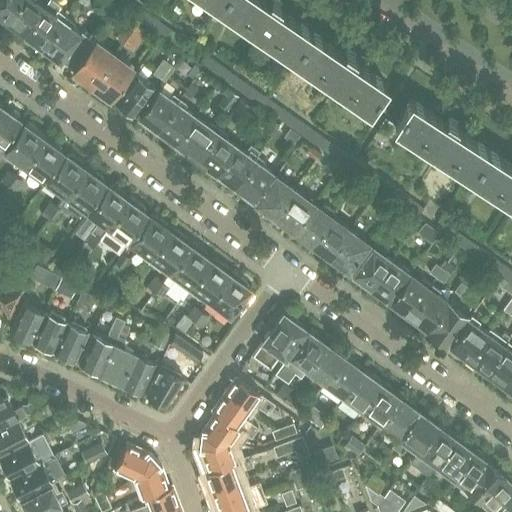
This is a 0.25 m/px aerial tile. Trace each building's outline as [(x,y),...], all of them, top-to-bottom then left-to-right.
[(0,0),(0,16),(4,19),(19,0),(0,0)] [(19,0),(4,19),(23,33),(44,5),(37,0),(19,0)] [(125,0),(121,7),(130,14),(136,5),(129,0),(125,0)] [(280,5),(272,0),(268,0),(267,1),(265,0),(221,0),(218,4),(293,56),(310,31),(278,8),(280,5)] [(23,33),(41,46),(62,18),(44,5),(23,33)] [(130,14),(138,19),(140,20),(146,11),(136,5),(130,14)] [(140,20),(149,27),(155,18),(146,11),(140,20)] [(60,60),(72,68),(93,40),(81,31),(81,32),(62,18),(41,46),(60,60)] [(149,27),(158,33),(164,24),(155,18),(149,27)] [(158,33),(161,35),(167,39),(173,31),(164,24),(158,33)] [(115,36),(122,41),(130,30),(123,25),(115,36)] [(138,36),(130,30),(122,41),(130,47),(138,36)] [(167,39),(177,46),(183,37),(173,31),(167,39)] [(355,56),(345,50),(344,49),(342,53),(310,31),(293,56),(368,107),(385,82),(352,60),(355,56)] [(93,40),(72,68),(92,83),(113,54),(93,39),(93,40)] [(199,62),(208,68),(214,60),(205,53),(199,62)] [(111,97),(132,68),(113,54),(92,83),(111,97)] [(153,72),(164,80),(174,66),(163,57),(153,72)] [(208,68),(217,75),(224,66),(214,60),(208,68)] [(201,68),(197,66),(194,63),(186,73),(193,78),(201,68)] [(217,75),(227,81),(233,73),(224,66),(217,75)] [(154,87),(135,72),(114,99),(134,113),(154,87)] [(227,81),(236,88),(242,79),(233,73),(227,81)] [(193,78),(183,92),(190,97),(198,87),(195,85),(198,82),(193,78)] [(236,88),(245,94),(251,86),(242,79),(236,88)] [(141,119),(156,130),(178,101),(158,86),(139,114),(142,116),(141,119)] [(245,94),(254,101),(260,92),(251,86),(245,94)] [(239,95),(230,88),(219,104),(228,109),(239,95)] [(254,101),(264,107),(270,99),(260,92),(254,101)] [(242,97),(233,109),(241,114),(250,103),(242,97)] [(264,107),(273,114),(279,105),(270,99),(264,107)] [(395,125),(433,150),(471,174),(487,149),(455,128),(457,125),(446,118),(444,121),(411,99),(395,125)] [(156,130),(174,143),(196,114),(178,101),(156,130)] [(273,114),(281,120),(282,120),(288,112),(279,105),(273,114)] [(0,143),(2,145),(21,119),(3,106),(0,109),(0,143)] [(282,120),(291,127),(297,118),(288,112),(282,120)] [(184,152),(192,158),(194,159),(216,129),(196,114),(174,143),(185,151),(184,152)] [(291,127),(301,133),(307,125),(297,118),(291,127)] [(279,123),(272,119),(265,129),(272,133),(279,123)] [(3,149),(23,163),(43,136),(23,122),(3,149)] [(301,133),(310,140),(316,132),(307,125),(301,133)] [(293,142),(299,134),(289,127),(284,135),(293,142)] [(205,165),(215,172),(236,143),(216,129),(194,159),(204,166),(205,165)] [(310,140),(319,147),(325,138),(316,132),(310,140)] [(42,178),(62,150),(43,136),(23,163),(42,178)] [(319,147),(322,149),(328,154),(334,145),(325,138),(319,147)] [(215,172),(233,186),(259,150),(251,144),(246,150),(236,143),(215,172)] [(315,159),(320,152),(310,145),(305,152),(315,159)] [(331,156),(331,155),(338,160),(344,151),(334,145),(328,154),(331,156)] [(471,174),(511,200),(511,165),(487,149),(471,174)] [(253,197),(273,170),(255,157),(259,150),(233,186),(248,196),(251,195),(253,197)] [(338,160),(341,162),(347,166),(353,158),(344,151),(338,160)] [(65,152),(46,180),(65,194),(85,167),(65,152)] [(332,174),(334,173),(333,173),(341,162),(338,160),(331,155),(331,156),(323,167),(332,174)] [(347,166),(347,167),(356,173),(362,164),(353,158),(347,166)] [(347,167),(347,166),(341,162),(333,173),(334,173),(340,176),(347,167)] [(356,173),(365,179),(371,171),(362,164),(356,173)] [(79,215),(105,181),(85,167),(65,194),(57,205),(50,215),(58,220),(65,210),(65,211),(68,207),(79,215)] [(2,177),(9,182),(15,174),(8,169),(2,177)] [(365,179),(375,186),(381,177),(371,171),(365,179)] [(275,173),(254,202),(273,216),(294,187),(275,173)] [(22,180),(15,174),(9,182),(17,189),(22,180)] [(375,186),(384,192),(390,183),(381,177),(375,186)] [(108,183),(87,211),(99,219),(84,240),(80,249),(87,253),(127,197),(108,183)] [(384,192),(387,194),(393,198),(399,190),(390,183),(384,192)] [(359,194),(368,201),(369,201),(376,191),(366,184),(359,194)] [(273,216),(292,229),(313,201),(294,187),(273,216)] [(393,198),(403,205),(409,196),(399,190),(393,198)] [(386,199),(384,198),(376,191),(369,201),(368,201),(368,202),(378,208),(386,199)] [(403,205),(412,212),(418,203),(416,202),(409,196),(403,205)] [(116,231),(126,239),(147,212),(127,197),(87,253),(94,257),(96,254),(97,255),(100,251),(106,241),(107,242),(116,231)] [(43,210),(50,215),(57,205),(49,200),(43,210)] [(292,229),(311,243),(332,215),(313,201),(292,229)] [(421,218),(426,210),(423,207),(418,203),(412,212),(417,215),(421,218)] [(403,223),(412,229),(419,220),(411,212),(403,223)] [(150,213),(129,241),(149,256),(170,228),(150,213)] [(311,243),(329,256),(349,228),(332,215),(311,243)] [(436,228),(445,235),(451,226),(442,220),(436,228)] [(431,242),(437,235),(439,231),(424,221),(417,231),(431,242)] [(445,235),(454,241),(460,233),(451,226),(445,235)] [(149,256),(169,270),(189,242),(170,228),(149,256)] [(369,242),(368,241),(349,228),(329,256),(348,270),(369,242)] [(454,241),(463,248),(469,239),(460,233),(454,241)] [(463,248),(473,254),(479,246),(469,239),(463,248)] [(169,270),(189,285),(209,257),(189,242),(169,270)] [(372,244),(351,272),(370,286),(391,258),(372,244)] [(473,254),(482,261),(488,252),(479,246),(473,254)] [(121,252),(112,266),(120,271),(129,258),(121,252)] [(482,261),(491,267),(497,259),(488,252),(482,261)] [(189,285),(209,299),(229,271),(209,257),(189,285)] [(370,286),(390,300),(410,272),(391,258),(370,286)] [(491,267),(500,274),(506,265),(497,259),(491,267)] [(439,260),(437,263),(435,262),(429,271),(436,276),(444,264),(439,260)] [(450,268),(444,264),(436,276),(443,281),(450,273),(447,271),(450,268)] [(500,274),(510,280),(511,276),(511,269),(506,265),(500,274)] [(249,286),(229,271),(209,299),(229,314),(249,286)] [(390,300),(408,314),(428,285),(410,272),(390,300)] [(39,278),(32,274),(24,289),(31,293),(39,278)] [(71,296),(77,282),(61,274),(54,288),(71,296)] [(144,290),(152,295),(162,281),(153,275),(144,290)] [(495,281),(504,287),(508,281),(499,275),(495,281)] [(169,286),(162,281),(152,295),(159,299),(169,286)] [(468,286),(461,281),(454,289),(461,294),(468,286)] [(408,314),(426,327),(447,299),(428,285),(408,314)] [(0,311),(0,315),(9,320),(23,288),(21,286),(4,294),(6,298),(0,311)] [(98,309),(102,298),(82,289),(77,299),(98,309)] [(445,341),(466,313),(447,299),(426,327),(445,341)] [(10,328),(31,339),(44,310),(23,301),(10,328)] [(186,314),(194,319),(201,310),(194,305),(186,314)] [(31,339),(53,349),(66,320),(44,310),(31,339)] [(194,319),(201,325),(208,315),(201,310),(194,319)] [(283,310),(262,340),(251,353),(270,367),(280,353),(285,357),(287,355),(307,328),(283,310)] [(470,312),(448,343),(467,357),(486,330),(476,322),(479,318),(470,312)] [(78,361),(100,371),(117,333),(124,319),(116,316),(106,339),(92,332),(78,361)] [(53,349),(75,359),(88,330),(66,320),(53,349)] [(467,357),(485,370),(507,339),(509,335),(503,331),(501,335),(489,326),(486,330),(467,357)] [(325,342),(307,328),(287,355),(275,372),(288,381),(294,372),(301,376),(306,369),(305,368),(325,342)] [(161,329),(154,343),(162,347),(163,348),(170,332),(169,332),(161,329)] [(196,360),(202,351),(175,332),(169,342),(196,360)] [(120,345),(124,337),(117,333),(100,371),(122,381),(135,352),(120,345)] [(485,370),(502,382),(511,369),(511,343),(507,339),(485,370)] [(306,369),(324,382),(343,355),(325,342),(305,368),(306,369)] [(142,391),(155,362),(135,352),(122,381),(123,382),(124,385),(128,387),(132,386),(142,391)] [(324,382),(342,395),(362,369),(343,355),(324,382)] [(146,392),(166,402),(183,377),(159,364),(146,392)] [(342,395),(361,408),(380,382),(362,369),(342,395)] [(511,369),(502,382),(511,389),(511,369)] [(263,394),(236,375),(224,393),(248,409),(253,401),(268,412),(275,402),(263,394)] [(361,408),(379,421),(399,396),(380,382),(361,408)] [(275,383),(270,390),(283,399),(288,392),(275,383)] [(301,401),(288,392),(283,399),(296,408),(301,401)] [(212,409),(215,411),(239,427),(251,436),(257,426),(243,416),(248,409),(224,393),(212,409)] [(33,399),(21,405),(13,409),(6,394),(0,397),(0,425),(17,416),(36,406),(33,399)] [(379,421),(398,435),(417,410),(399,396),(379,421)] [(72,415),(60,409),(52,413),(57,423),(66,419),(65,419),(72,415)] [(417,410),(398,435),(392,444),(401,450),(407,441),(418,450),(438,424),(434,422),(436,419),(429,413),(426,416),(417,410)] [(201,430),(200,439),(230,443),(230,442),(239,427),(215,411),(201,430)] [(312,411),(308,416),(308,417),(320,425),(325,419),(312,411)] [(86,422),(72,415),(65,419),(66,419),(70,430),(86,422)] [(0,425),(0,453),(28,439),(17,416),(0,425)] [(293,422),(282,426),(286,434),(296,431),(293,422)] [(418,450),(436,463),(456,438),(438,424),(418,450)] [(282,426),(271,429),(275,439),(286,434),(282,426)] [(302,435),(294,438),(298,448),(306,444),(302,435)] [(350,436),(346,442),(345,444),(357,452),(360,448),(361,449),(363,445),(350,436)] [(286,452),(290,450),(298,448),(294,438),(282,442),(286,452)] [(436,463),(454,476),(473,451),(456,438),(436,463)] [(0,453),(0,456),(10,475),(38,460),(28,439),(0,453)] [(199,447),(207,468),(235,458),(230,443),(200,439),(199,447)] [(114,467),(127,473),(159,461),(149,451),(126,440),(114,467)] [(101,441),(81,451),(87,463),(107,453),(101,441)] [(276,455),(286,452),(282,442),(272,446),(276,455)] [(306,444),(298,448),(290,450),(293,459),(297,458),(297,459),(309,454),(306,444)] [(459,489),(467,495),(471,490),(473,491),(494,467),(487,461),(473,451),(454,476),(462,482),(463,483),(459,489)] [(10,475),(20,497),(49,481),(65,473),(54,452),(38,460),(10,475)] [(204,470),(211,489),(239,479),(236,470),(252,464),(249,454),(235,459),(235,458),(207,468),(204,470)] [(286,462),(292,479),(302,475),(297,459),(297,458),(293,459),(286,462)] [(133,476),(139,492),(166,481),(159,461),(127,473),(133,476)] [(345,475),(341,466),(331,470),(335,478),(345,475)] [(480,497),(490,508),(511,485),(511,483),(503,475),(494,467),(473,491),(480,497)] [(325,482),(335,478),(331,470),(322,473),(325,482)] [(305,482),(314,478),(311,471),(302,475),(292,479),(296,488),(306,485),(305,482)] [(370,499),(377,504),(383,494),(378,491),(386,481),(373,471),(364,483),(370,499)] [(211,489),(218,508),(262,491),(259,481),(242,487),(239,479),(211,489)] [(28,511),(42,511),(60,503),(49,481),(20,497),(28,511)] [(130,509),(131,511),(144,511),(178,500),(171,482),(167,484),(166,481),(139,492),(140,496),(144,495),(147,503),(130,509)] [(66,490),(71,501),(88,493),(83,482),(66,490)] [(511,511),(511,485),(490,508),(494,511),(511,511)] [(377,504),(379,511),(395,511),(405,498),(389,487),(383,494),(377,504)] [(281,492),(285,505),(296,501),(291,488),(281,492)] [(97,502),(107,497),(103,489),(93,494),(97,502)] [(219,511),(251,511),(250,507),(266,501),(262,491),(218,508),(219,511)] [(86,508),(93,504),(88,493),(71,501),(76,511),(86,511),(88,511),(86,508)] [(414,493),(401,511),(426,502),(414,493)] [(107,497),(97,502),(101,510),(111,506),(107,497)] [(440,511),(452,511),(454,510),(437,498),(432,505),(440,511)] [(182,511),(178,500),(144,511),(182,511)]
